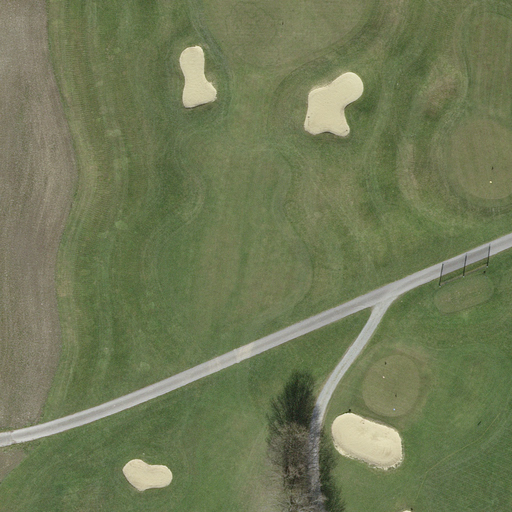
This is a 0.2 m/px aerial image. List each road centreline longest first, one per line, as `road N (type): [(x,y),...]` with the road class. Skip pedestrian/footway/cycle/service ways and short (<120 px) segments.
road 1 (track): [(0,441),(113,407),(511,240)]
road 2 (track): [(321,511),(312,455),(317,417),(386,293)]
